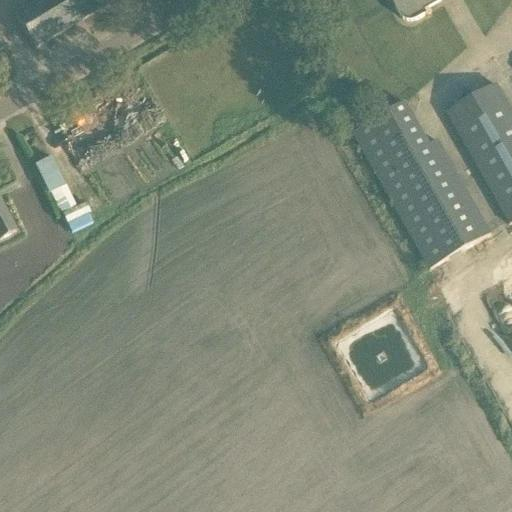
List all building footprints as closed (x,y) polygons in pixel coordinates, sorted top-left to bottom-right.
[(45,0),(15,18),(24,33),(34,51),(118,0),(45,0)] [(438,0),(388,0),(399,18),(399,19),(400,20),(401,21),(402,21),(402,22),(403,22),(404,23),(405,23),(405,24),(406,24),(407,24),(408,24),(409,24),(410,24),(411,24),(412,24),(413,24),(414,23),(415,23),(426,17),(424,13),(440,3),(438,0)] [(511,224),(511,112),(497,85),(445,115),(508,227),(511,224)] [(375,178),(428,272),(491,237),(437,143),(375,178)] [(84,204),(74,208),(52,158),(36,164),(67,236),(93,225),(84,204)] [(0,241),(16,233),(0,203),(0,241)]
